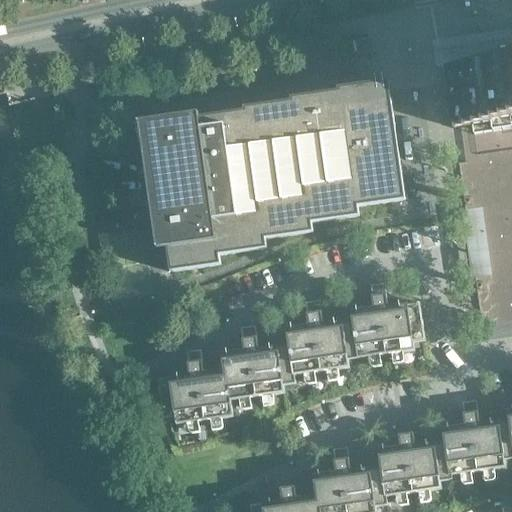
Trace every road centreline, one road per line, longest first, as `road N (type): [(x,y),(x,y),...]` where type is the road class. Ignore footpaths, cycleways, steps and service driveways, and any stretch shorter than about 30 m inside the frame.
road 1 (residential): [(451,356),(450,265),(373,274),(211,325)]
road 2 (secondary): [(0,54),(248,0)]
road 3 (residential): [(308,446),(451,399),(451,356)]
road 4 (secondary): [(149,0),(0,31)]
